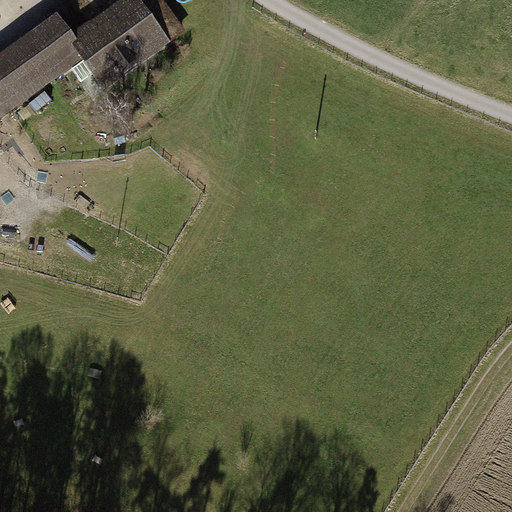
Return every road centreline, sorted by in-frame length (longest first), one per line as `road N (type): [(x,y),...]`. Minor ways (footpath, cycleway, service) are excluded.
road 1 (track): [(511,112),(438,85),(271,0)]
road 2 (track): [(511,345),(408,511)]
